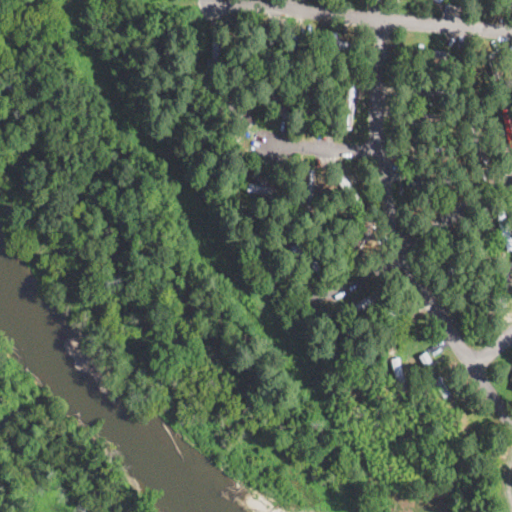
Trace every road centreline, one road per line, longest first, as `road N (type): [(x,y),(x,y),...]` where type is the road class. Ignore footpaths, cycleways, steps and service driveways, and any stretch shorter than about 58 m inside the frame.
road 1 (residential): [(378,22),(378,150),(391,193),(451,339),(511,414)]
road 2 (residential): [(511,31),(208,4)]
road 3 (residential): [(414,251),(511,179)]
